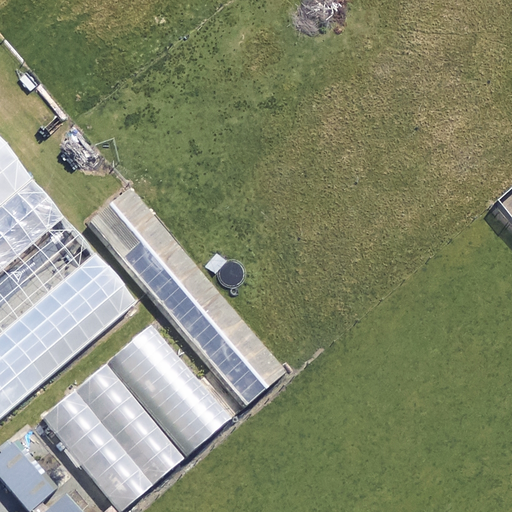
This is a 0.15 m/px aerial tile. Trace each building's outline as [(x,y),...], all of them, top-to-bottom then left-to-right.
[(0,415),(131,304),(0,149),(0,415)] [(84,225),(240,408),(281,374),(125,190),(84,225)] [(35,423),(110,511),(118,511),(227,420),(148,327),(35,423)] [(0,485),(22,511),(25,511),(72,473),(51,448),(31,466),(11,443),(0,452),(0,485)] [(105,511),(94,498),(77,511),(75,511),(62,496),(42,511),(105,511)]
